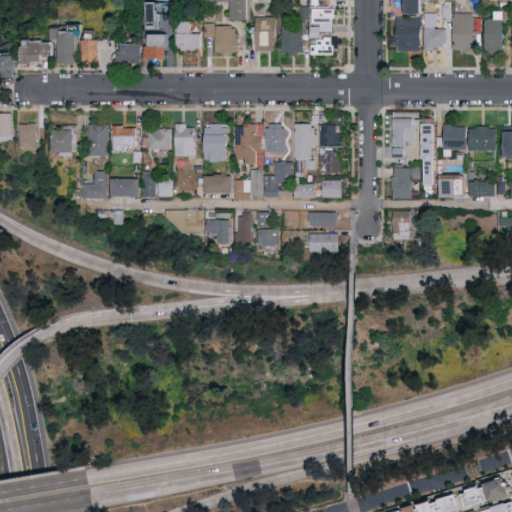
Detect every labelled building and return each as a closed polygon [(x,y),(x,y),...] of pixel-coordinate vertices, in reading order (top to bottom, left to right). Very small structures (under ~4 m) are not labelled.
[(218,0),(237,1),(236,18),(252,19),(252,0),(218,0)] [(425,13),(425,0),(407,0),(408,13),(425,13)] [(165,28),(164,1),(151,1),(152,28),(165,28)] [(305,19),(315,19),(315,5),(305,5),(305,19)] [(338,7),(317,7),(316,24),(314,24),(314,37),(325,37),(325,30),(337,30),(338,7)] [(441,12),(428,12),(429,50),(440,49),(439,45),(450,45),(450,27),(442,27),(441,12)] [(480,50),(480,30),(485,30),(486,14),(458,13),(457,50),(480,50)] [(261,50),(281,50),(282,16),(261,16),(261,50)] [(426,17),(401,16),(400,50),(425,50),(426,17)] [(195,20),(181,21),(182,49),(205,48),(204,32),(195,33),(195,20)] [(208,36),(220,36),(220,53),(241,52),(241,24),(207,25),(208,36)] [(286,25),(287,54),(307,53),(307,24),(286,25)] [(83,62),(82,27),(54,28),(54,40),(30,41),(30,62),(48,62),(48,54),(59,54),(59,38),(64,37),(65,62),(83,62)] [(171,33),(155,33),(155,45),(149,45),(150,58),(172,58),(171,33)] [(315,53),(342,54),(343,37),(315,36),(315,53)] [(105,39),(88,38),(88,60),(104,61),(105,39)] [(124,63),(147,63),(146,42),(123,43),(124,63)] [(0,55),(0,75),(23,76),(22,55),(0,55)] [(20,112),(1,112),(0,140),(20,140),(20,112)] [(418,118),(398,117),(398,147),(397,147),(397,158),(409,158),(409,144),(417,145),(418,118)] [(428,183),(439,184),(440,118),(429,118),(428,183)] [(201,155),(200,127),(192,127),(192,122),(181,123),(181,155),(201,155)] [(46,147),(45,123),(29,123),(29,147),(46,147)] [(268,163),(267,123),(240,124),(241,159),(249,159),(249,163),(268,163)] [(271,150),(289,150),(289,123),(271,123),(271,150)] [(117,124),(97,124),(97,154),(116,155),(117,124)] [(234,160),(235,124),(211,124),(210,159),(234,160)] [(300,124),(299,158),(316,158),(317,124),(300,124)] [(347,172),(347,153),(337,153),(337,146),(347,146),(347,132),(340,132),(340,124),(325,124),(325,162),(332,162),(332,172),(347,172)] [(63,154),(83,153),(82,125),(73,125),(73,129),(63,129),(63,154)] [(448,148),(472,148),(473,126),(449,125),(448,148)] [(133,150),(133,144),(141,144),(141,126),(120,126),(120,150),(133,150)] [(503,127),(476,126),(475,149),(503,149),(503,127)] [(176,148),(176,128),(153,128),(154,149),(176,148)] [(283,196),(283,182),(297,181),(297,160),(280,161),(280,174),(269,174),(269,196),(283,196)] [(425,166),(398,167),(398,197),(418,196),(417,178),(425,178),(425,166)] [(114,197),(114,169),(102,169),(102,183),(91,183),(91,197),(114,197)] [(239,179),(240,199),(257,199),(257,195),(268,195),(268,169),(255,169),(255,179),(239,179)] [(149,196),(161,196),(162,171),(150,171),(149,196)] [(211,193),(239,192),(239,175),(211,175),(211,193)] [(147,196),(147,178),(120,177),(119,195),(147,196)] [(164,196),(177,195),(177,177),(164,177),(164,196)] [(327,197),(348,197),(348,179),(328,178),(327,197)] [(503,195),(502,187),(507,187),(506,179),(475,180),(476,196),(503,195)] [(299,196),(319,197),(319,183),(299,182),(299,196)] [(208,210),(171,209),(171,219),(182,219),(182,232),(208,232),(208,210)] [(417,210),(399,209),(398,238),(416,238),(417,210)] [(263,226),(277,226),(277,211),(264,211),(263,226)] [(305,224),(343,225),(343,211),(306,211),(305,224)] [(243,214),(242,244),(258,245),(258,214),(243,214)] [(223,242),(235,243),(236,219),(212,219),(212,232),(223,233),(223,242)] [(265,250),(283,250),(283,227),(265,228),(265,250)] [(345,252),(346,233),(316,232),(316,252),(345,252)] [(511,475),(496,481),(502,499),(511,495),(511,475)] [(472,489),(477,505),(500,498),(495,482),(472,489)] [(457,511),(473,508),(469,493),(389,511),(457,511)] [(511,511),(511,503),(475,511),(511,511)]
